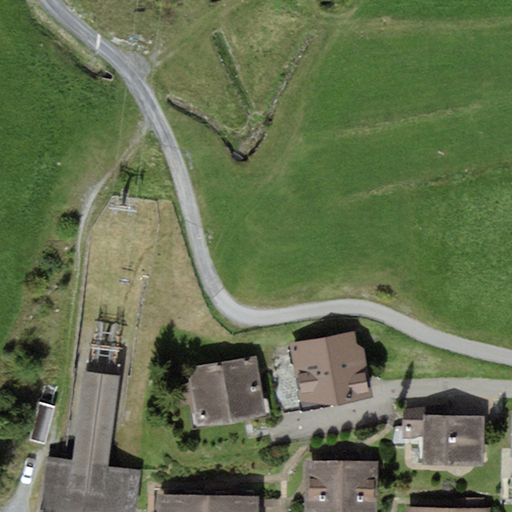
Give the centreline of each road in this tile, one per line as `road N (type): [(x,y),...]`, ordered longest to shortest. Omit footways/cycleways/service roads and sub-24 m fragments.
road 1 (track): [(511,357),(353,307),(269,318),(231,311),(206,267),(178,153),(152,113)]
road 2 (track): [(48,0),(118,60),(152,113)]
road 3 (track): [(128,76),(239,0)]
road 4 (residential): [(392,391),(511,389)]
